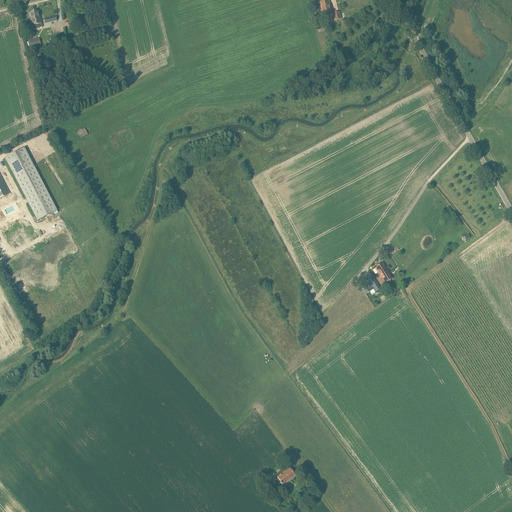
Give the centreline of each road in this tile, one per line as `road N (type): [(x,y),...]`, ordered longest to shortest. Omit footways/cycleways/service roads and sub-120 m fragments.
road 1 (unclassified): [(358,275),(467,136)]
road 2 (unclassified): [(467,136),(388,0)]
